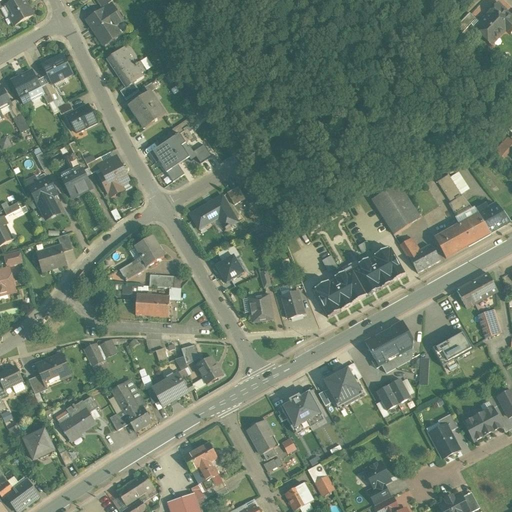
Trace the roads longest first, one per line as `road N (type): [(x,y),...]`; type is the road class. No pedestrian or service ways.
road 1 (secondary): [(511,245),(263,381)]
road 2 (residential): [(162,208),(64,22)]
road 3 (secondary): [(220,403),(46,511)]
road 4 (residential): [(263,381),(162,208)]
road 5 (residential): [(59,294),(102,323),(201,335)]
road 6 (residential): [(59,294),(89,259),(162,208)]
road 7 (residential): [(220,403),(277,511)]
